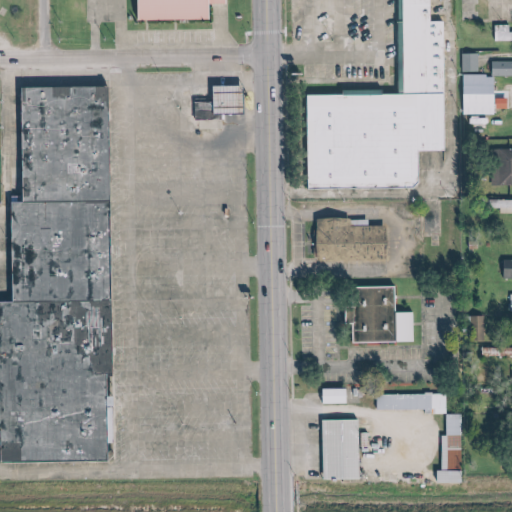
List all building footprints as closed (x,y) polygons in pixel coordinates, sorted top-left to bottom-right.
[(129,0),(130,19),(140,18),(170,18),(205,18),(204,0),(129,0)] [(398,0),(424,0),(424,20),(438,20),(440,151),(414,151),(414,188),(297,189),(298,92),(400,91),(398,0)] [(511,24),(499,25),(500,41),(511,41),(511,24)] [(466,54),(466,72),(483,72),(482,53),(466,54)] [(511,61),(496,61),(496,76),(511,75),(511,61)] [(500,114),(499,75),(467,75),(468,115),(500,114)] [(15,84),(17,200),(108,198),(106,82),(15,84)] [(198,119),(228,119),(228,115),(248,114),(248,93),(243,93),(243,86),(220,86),(220,102),(198,102),(198,119)] [(185,98),(185,119),(217,119),(217,98),(185,98)] [(511,148),(488,149),(488,161),(482,161),(483,186),(511,186),(511,148)] [(3,200),(5,299),(106,301),(108,198),(3,200)] [(511,208),(511,199),(495,200),(494,208),(511,208)] [(311,218),(312,261),(379,260),(378,225),(345,226),(342,218),(311,218)] [(346,286),(346,303),(342,303),(342,323),(350,323),(350,343),(392,342),(391,285),(346,286)] [(0,301),(0,461),(106,461),(106,301),(0,301)] [(511,347),(487,348),(487,357),(511,356),(511,347)] [(329,404),(352,404),(352,389),(328,389),(329,404)] [(430,409),(430,414),(450,414),(450,394),(381,395),(381,410),(430,409)] [(450,436),(445,437),(446,471),(442,471),(443,484),(465,483),(464,414),(449,415),(450,436)] [(364,419),(328,421),(329,480),(365,479),(364,419)]
